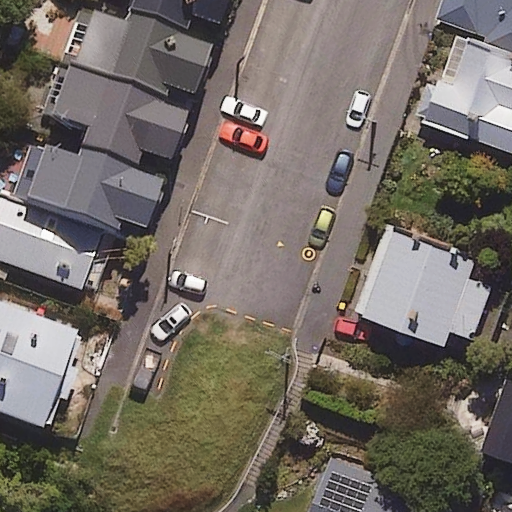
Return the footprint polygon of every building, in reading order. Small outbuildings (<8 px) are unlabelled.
[(132,7),(125,24),(189,48),(195,30),(218,38),(231,0),(123,0),(133,3),(132,7)] [(511,50),(511,0),(452,0),(443,30),(511,50)] [(189,48),(125,24),(124,28),(85,14),(63,72),(165,111),(169,102),(192,110),(211,56),(189,48)] [(415,119),(511,152),(511,62),(460,45),(445,88),(427,82),(415,119)] [(76,157),(136,179),(142,163),(168,173),(187,123),(164,115),(165,111),(63,72),(43,127),(82,141),(76,157)] [(23,212),(103,242),(116,246),(120,234),(143,242),(161,191),(135,182),(136,179),(76,157),(71,172),(41,161),(23,212)] [(0,265),(84,296),(103,242),(23,212),(0,203),(0,265)] [(479,262),(393,229),(361,316),(449,349),(456,333),(477,341),(497,288),(473,279),(479,262)] [(0,419),(43,436),(80,336),(0,306),(0,419)] [(511,382),(488,454),(511,461),(511,382)] [(456,511),(459,504),(334,458),(313,511),(456,511)]
